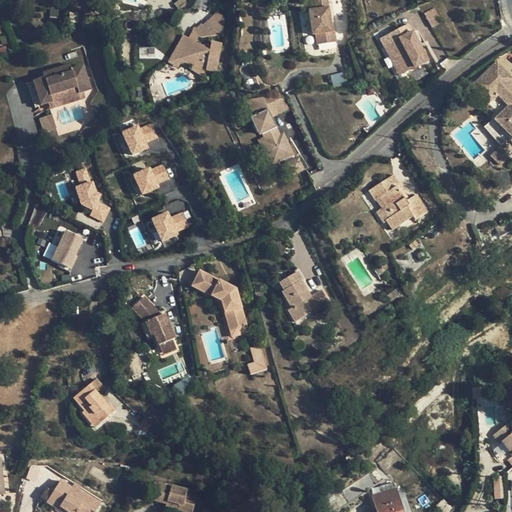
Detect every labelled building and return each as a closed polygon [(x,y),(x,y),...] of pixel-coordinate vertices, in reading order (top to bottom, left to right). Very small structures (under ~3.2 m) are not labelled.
[(332,32),(327,1),(315,3),(316,11),(309,12),(313,35),(316,35),(317,46),(336,42),(334,31),(332,32)] [(440,22),(433,9),(424,13),(431,27),(440,22)] [(196,39),(220,35),(208,22),(203,26),(202,24),(197,29),(194,29),(192,30),(190,32),(190,35),(191,37),(193,39),(196,39)] [(427,61),(412,32),(390,44),(396,54),(398,53),(402,62),(400,63),(405,73),(427,61)] [(9,36),(0,39),(2,46),(11,42),(9,36)] [(184,36),(171,59),(175,62),(174,63),(179,66),(181,64),(182,61),(206,74),(207,71),(217,72),(222,44),(211,42),(210,50),(184,36)] [(399,76),(405,73),(400,63),(402,62),(398,53),(396,54),(390,44),(383,48),(399,76)] [(181,64),(205,77),(206,74),(182,61),(181,64)] [(511,81),(511,77),(497,62),(477,82),(494,100),(503,90),(511,98),(511,103),(498,118),(511,131),(511,84),(511,83),(511,81)] [(51,97),(77,88),(79,94),(84,92),(91,90),(83,65),(71,69),(70,65),(43,74),(44,78),(33,82),(27,84),(35,108),(41,106),(48,104),(53,102),(51,97)] [(494,100),(477,82),(472,87),(489,104),(494,100)] [(50,110),(85,98),(84,92),(79,94),(77,88),(51,97),(53,102),(48,104),(50,110)] [(272,118),(280,114),(274,102),(286,97),(285,95),(249,100),(256,116),(250,119),(257,132),(263,134),(266,133),(269,139),(266,140),(262,142),(267,153),(270,151),(274,158),(282,154),(285,159),(294,155),(287,140),(283,141),(280,134),(277,136),(274,129),(277,128),(272,118)] [(274,102),(280,114),(291,108),(286,97),(274,102)] [(43,133),(56,129),(52,114),(39,119),(43,133)] [(511,137),(511,136),(511,131),(498,118),(495,121),(511,137)] [(147,133),(136,138),(135,136),(120,144),(120,145),(129,162),(129,163),(144,156),(142,151),(153,145),(147,133)] [(511,149),(506,143),(492,157),(500,165),(511,152),(511,149)] [(129,162),(120,145),(116,147),(125,164),(129,162)] [(264,154),(267,161),(274,158),(270,151),(267,153),(264,154)] [(285,159),(282,154),(274,158),(267,161),(270,166),(285,159)] [(156,171),(146,176),(145,174),(130,181),(131,182),(138,197),(139,198),(153,191),(151,187),(162,182),(156,171)] [(106,223),(111,210),(100,205),(103,198),(98,196),(94,185),(92,186),(87,174),(77,178),(82,189),(77,191),(83,207),(96,212),(93,218),(106,223)] [(394,175),(381,184),(387,193),(397,187),(407,201),(411,199),(394,175)] [(138,197),(131,182),(128,184),(135,199),(138,197)] [(416,196),(411,199),(407,201),(397,187),(387,193),(381,184),(369,191),(375,200),(379,198),(393,218),(387,222),(393,230),(414,217),(416,220),(427,212),(416,196)] [(83,205),(78,193),(71,196),(76,207),(83,205)] [(383,224),(387,222),(393,218),(379,198),(375,200),(381,209),(376,213),(383,224)] [(175,212),(165,218),(162,212),(148,220),(159,240),(172,233),(171,230),(181,224),(175,212)] [(157,238),(150,224),(149,222),(144,224),(153,240),(157,238)] [(68,269),(82,240),(66,233),(52,262),(68,269)] [(49,243),(43,256),(50,260),(56,247),(49,243)] [(199,271),(191,286),(220,301),(229,331),(245,327),(235,289),(199,271)] [(282,291),(292,308),(295,306),(302,318),(310,314),(309,310),(315,306),(317,309),(329,302),(322,290),(311,297),(301,280),(303,279),(298,271),(279,282),(284,290),(282,291)] [(143,297),(131,308),(144,322),(150,335),(152,334),(157,345),(171,340),(173,339),(165,320),(162,321),(160,315),(143,297)] [(295,323),(302,318),(295,306),(292,308),(288,310),(295,323)] [(144,322),(139,324),(145,337),(150,335),(144,322)] [(247,333),(245,327),(229,331),(230,337),(247,333)] [(175,349),(171,340),(157,345),(161,355),(175,349)] [(265,369),(259,345),(249,348),(253,363),(245,365),(249,375),(265,369)] [(82,413),(88,420),(93,417),(99,424),(115,410),(110,404),(107,405),(95,390),(101,385),(97,379),(74,397),(84,411),(82,413)] [(94,428),(99,424),(93,417),(88,420),(94,428)] [(511,427),(508,423),(493,434),(499,442),(501,441),(509,451),(511,448),(511,454),(511,455),(507,458),(511,464),(511,427)] [(493,480),(494,498),(503,497),(501,480),(493,480)] [(154,482),(150,497),(183,506),(182,511),(183,511),(192,511),(196,497),(187,494),(188,489),(172,485),(172,487),(154,482)] [(60,485),(53,497),(48,506),(47,508),(53,511),(56,511),(58,510),(61,511),(98,511),(101,507),(79,494),(76,497),(71,495),(73,492),(60,485)] [(75,487),(73,492),(71,495),(76,497),(79,494),(81,490),(75,487)] [(372,498),(375,509),(401,501),(397,490),(372,498)] [(329,491),(323,494),(326,503),(327,503),(333,500),(329,491)] [(43,503),(48,506),(53,497),(47,494),(43,503)] [(326,503),(323,494),(316,498),(320,507),(326,503)] [(166,508),(182,511),(183,506),(150,497),(149,500),(166,505),(166,508)] [(403,511),(401,501),(375,509),(375,511),(403,511)] [(320,511),(328,511),(329,511),(326,503),(320,507),(318,508),(320,511)]
